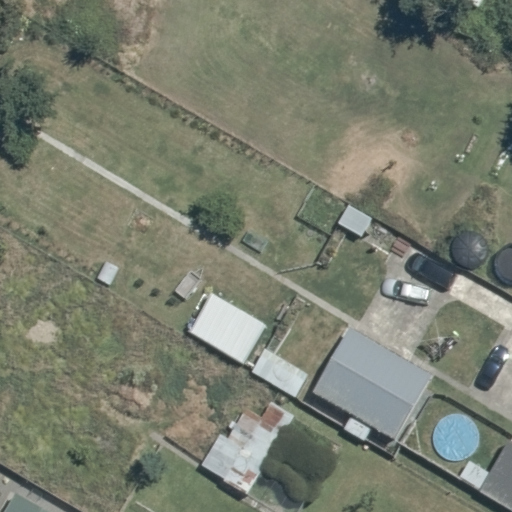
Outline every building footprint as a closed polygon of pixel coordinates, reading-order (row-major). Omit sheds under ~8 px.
[(425,185),(399,166),(368,209),(391,226),(396,219),(420,236),(454,189),(433,174),(425,185)] [(222,292),(196,332),(252,369),(278,328),(222,292)] [(429,378),(352,332),(316,393),(393,439),(429,378)] [(257,375),(260,376),(303,401),(317,377),(271,351),(257,375)] [(233,428),(207,467),(256,499),(282,460),(233,428)] [(473,460),(463,476),(511,507),(511,447),(496,474),(473,460)] [(44,511),(24,499),(21,503),(16,511),(44,511)]
